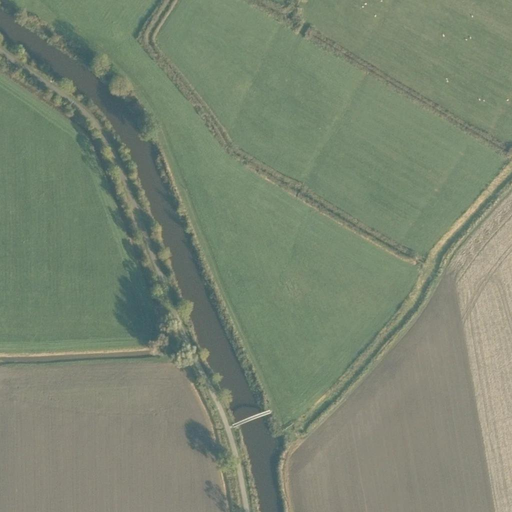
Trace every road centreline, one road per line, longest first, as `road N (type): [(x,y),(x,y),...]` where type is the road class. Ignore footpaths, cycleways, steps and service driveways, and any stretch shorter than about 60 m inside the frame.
road 1 (track): [(281,415),(151,104),(103,47),(40,0)]
road 2 (track): [(281,415),(294,448),(395,342),(456,251),(511,189)]
